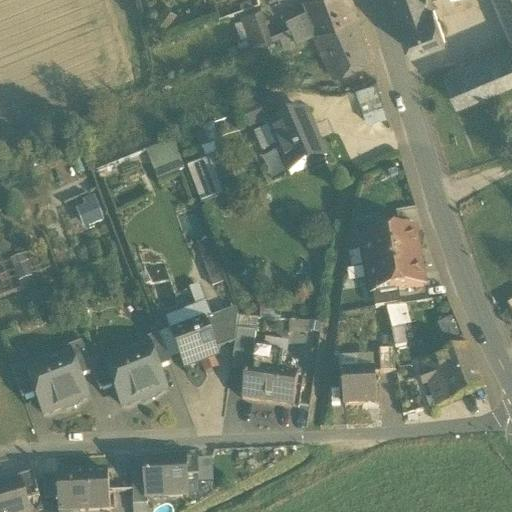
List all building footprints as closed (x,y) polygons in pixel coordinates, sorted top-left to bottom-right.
[(349,0),(305,0),(304,1),(307,8),(318,32),(356,16),(349,0)] [(431,0),(390,0),(398,21),(434,8),(431,0)] [(511,0),(495,0),(511,42),(511,48),(444,73),(455,105),(511,81),(511,0)] [(165,4),(154,18),(166,27),(177,13),(165,4)] [(248,36),(252,46),(270,39),(269,34),(260,8),(241,15),(242,19),(248,36)] [(318,32),(307,8),(285,19),(290,28),(296,42),(312,35),(318,32)] [(398,21),(410,53),(444,40),(434,8),(398,21)] [(371,58),(356,16),(318,32),(312,35),(332,78),(371,58)] [(240,39),(248,36),(242,19),(233,21),(240,39)] [(290,28),(269,34),(270,39),(271,40),(278,38),(282,49),(296,42),(290,28)] [(243,114),(249,130),(280,118),(274,102),(243,114)] [(360,111),(363,121),(381,116),(378,106),(360,111)] [(279,149),(291,179),(308,172),(306,168),(323,161),(325,165),(327,164),(318,142),(314,144),(302,116),(271,130),(271,131),(273,131),(281,148),(279,149)] [(271,131),(271,130),(254,136),(262,156),(279,149),(281,148),(273,131),(271,131)] [(185,172),(173,142),(145,153),(157,183),(185,172)] [(209,162),(187,170),(200,206),(222,198),(209,162)] [(76,212),(84,232),(104,224),(94,198),(83,202),(85,208),(76,212)] [(362,229),(364,242),(389,238),(387,225),(362,229)] [(364,242),(368,270),(419,261),(414,233),(389,238),(364,242)] [(225,283),(210,241),(197,246),(212,288),(225,283)] [(423,289),(419,261),(368,270),(373,297),(399,293),(423,289)] [(196,309),(207,305),(200,286),(189,290),(196,309)] [(373,297),(375,311),(388,309),(401,307),(399,293),(373,297)] [(170,330),(172,337),(204,325),(213,321),(207,305),(196,309),(166,321),(170,330)] [(388,309),(391,330),(403,328),(410,327),(406,306),(401,307),(388,309)] [(281,308),(260,307),(259,320),(280,321),(281,308)] [(204,325),(215,353),(234,346),(238,318),(236,313),(213,321),(204,325)] [(446,349),(464,341),(454,318),(437,325),(446,349)] [(247,370),(250,370),(253,352),(257,322),(239,319),(232,368),(246,370),(247,370)] [(309,322),(289,321),(288,335),(308,336),(309,322)] [(180,357),(185,372),(217,359),(215,353),(204,325),(172,337),(180,357)] [(407,350),(403,328),(391,330),(394,352),(407,350)] [(159,336),(168,361),(180,357),(172,337),(170,330),(158,334),(159,336)] [(151,354),(157,371),(170,366),(168,361),(159,336),(144,342),(147,348),(148,348),(151,354)] [(378,339),(379,352),(392,351),(390,339),(378,339)] [(264,353),(287,355),(289,344),(265,341),(264,353)] [(79,379),(92,374),(89,363),(82,344),(66,350),(68,357),(70,356),(72,362),(79,379)] [(147,348),(123,358),(126,364),(151,354),(148,348),(147,348)] [(421,367),(436,408),(483,391),(468,350),(421,367)] [(396,374),(392,351),(379,352),(380,375),(396,374)] [(253,352),(250,370),(264,373),(280,375),(283,355),(253,352)] [(114,388),(122,408),(141,401),(142,404),(153,400),(152,397),(165,392),(157,371),(151,354),(126,364),(123,358),(107,364),(105,365),(114,388)] [(68,357),(44,366),(47,372),(72,362),(70,356),(68,357)] [(374,356),(358,357),(359,374),(375,374),(374,356)] [(104,357),(89,363),(92,374),(100,393),(114,388),(105,365),(107,364),(104,357)] [(343,357),(344,375),(359,374),(358,357),(343,357)] [(36,396),(44,416),(62,409),(63,412),(75,408),(74,405),(87,400),(79,379),(72,362),(47,372),(44,366),(28,372),(27,372),(36,396)] [(11,371),(23,401),(36,396),(27,372),(28,372),(26,365),(11,371)] [(242,400),(259,403),(264,373),(250,370),(247,370),(246,370),(242,400)] [(280,375),(264,373),(259,403),(294,408),(298,378),(280,375)] [(344,375),(345,408),(365,407),(365,404),(377,403),(375,374),(359,374),(344,375)] [(147,499),(186,498),(185,479),(184,461),(184,460),(145,462),(145,474),(147,499)] [(184,461),(185,479),(198,478),(197,462),(197,461),(184,461)] [(209,461),(197,462),(198,478),(198,484),(210,484),(209,461)] [(131,475),(132,507),(147,506),(147,499),(145,474),(131,475)] [(18,484),(24,504),(39,500),(32,477),(15,482),(16,485),(18,484)] [(58,501),(58,511),(108,511),(107,477),(57,480),(58,501)] [(198,484),(198,478),(185,479),(186,498),(199,497),(198,484)] [(44,480),(45,502),(58,501),(57,480),(44,480)] [(0,493),(0,511),(25,511),(24,504),(18,484),(16,485),(0,489),(1,493),(0,493)]
